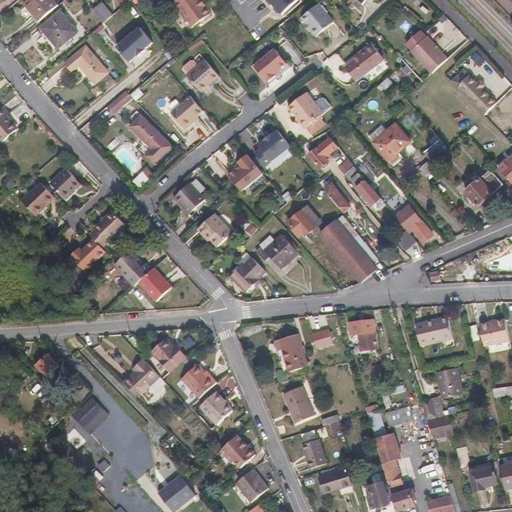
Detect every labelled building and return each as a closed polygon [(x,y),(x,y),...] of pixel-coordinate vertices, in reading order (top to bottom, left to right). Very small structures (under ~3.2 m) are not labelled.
[(39,22),(59,5),(55,0),(28,0),(24,3),(39,22)] [(176,0),(174,2),(186,18),(186,21),(188,24),(191,24),(193,26),(212,12),(207,5),(205,7),(200,0),(176,0)] [(294,0),(267,0),(281,14),(294,0)] [(93,10),(104,23),(114,14),(103,2),(93,10)] [(317,6),(299,20),(304,26),(309,32),(314,38),(332,24),(317,6)] [(79,32),(61,11),(42,27),(60,49),(79,32)] [(132,30),(117,12),(114,14),(104,23),(119,41),(132,30)] [(140,28),(118,47),(130,63),(138,56),(139,57),(146,50),(146,49),(153,43),(140,28)] [(426,35),(416,45),(421,50),(437,67),(447,58),(426,35)] [(109,73),(94,54),(87,45),(66,63),(73,72),(81,66),(97,84),(99,82),(103,86),(113,78),(109,73)] [(370,45),(359,54),(360,56),(358,57),(352,62),(362,76),(382,62),(370,45)] [(411,51),(415,55),(421,50),(416,45),(411,51)] [(274,50),(254,67),(266,82),(267,81),(268,83),(275,77),(274,75),(280,71),(287,65),(274,50)] [(421,50),(415,55),(431,73),(437,67),(421,50)] [(221,76),(205,59),(188,75),(201,90),(208,85),(212,81),(214,83),(221,76)] [(362,76),(352,62),(343,69),(353,82),(362,76)] [(462,72),(455,65),(446,73),(453,80),(462,72)] [(403,77),(398,70),(389,78),(394,84),(403,77)] [(457,87),(474,105),(484,115),(490,109),(497,102),(469,74),(457,87)] [(123,107),(133,98),(130,96),(125,91),(115,99),(123,107)] [(300,120),(299,121),(304,129),(322,114),(314,104),(306,94),(288,108),(295,117),(297,116),(300,120)] [(204,112),(191,97),(172,114),(187,130),(195,123),(193,121),(204,112)] [(423,98),(416,104),(430,120),(437,112),(423,98)] [(320,100),(314,104),(322,114),(330,108),(324,100),(322,99),(320,100)] [(8,114),(1,106),(0,107),(0,137),(3,140),(17,128),(6,115),(8,114)] [(19,127),(8,114),(6,115),(17,128),(19,127)] [(156,164),(173,147),(142,115),(131,127),(154,149),(148,156),(156,164)] [(380,137),(376,131),(370,136),(375,142),(374,143),(394,166),(401,160),(397,155),(412,142),(396,124),(380,137)] [(261,148),(256,152),(267,167),(292,147),(279,130),(273,135),(272,134),(263,141),(264,142),(259,146),(261,148)] [(326,157),(338,146),(331,138),(318,149),(327,161),(329,160),(326,157)] [(426,152),(431,160),(447,147),(440,139),(426,152)] [(327,161),(318,149),(311,155),(321,167),(328,162),(327,161)] [(264,175),(248,156),(239,163),(240,164),(241,166),(237,170),(230,175),(243,192),(264,175)] [(440,171),(431,160),(420,169),(428,178),(432,174),(433,176),(440,171)] [(363,177),(354,166),(346,173),(373,206),(378,202),(382,199),(370,184),(363,177)] [(69,169),(52,184),(67,199),(82,184),(69,169)] [(148,169),(142,175),(148,182),(154,176),(148,169)] [(369,172),(363,177),(370,184),(376,180),(369,172)] [(487,177),(485,175),(466,192),(479,207),(504,185),(493,172),(487,177)] [(148,182),(142,175),(135,182),(142,188),(148,182)] [(190,184),(175,198),(190,214),(205,200),(198,192),(203,188),(196,181),(191,185),(190,184)] [(38,216),(57,198),(43,182),(23,200),(38,216)] [(326,189),(345,213),(352,207),(333,183),(326,189)] [(382,199),(378,202),(403,234),(407,231),(397,218),(382,199)] [(407,231),(409,233),(413,229),(424,243),(434,235),(411,206),(397,218),(407,231)] [(302,211),(288,223),(301,237),(305,233),(308,236),(316,228),(302,211)] [(96,240),(105,249),(129,226),(118,214),(100,232),(98,229),(91,235),(96,240)] [(379,259),(346,218),(344,216),(337,221),(373,263),(379,259)] [(232,236),(214,217),(199,231),(207,239),(209,238),(213,242),(219,248),(232,236)] [(373,263),(337,221),(321,234),(361,282),(377,269),(373,263)] [(407,231),(403,234),(396,240),(406,252),(417,243),(409,233),(407,231)] [(268,247),(265,244),(257,251),(266,261),(271,256),(283,269),(299,254),(282,235),(268,247)] [(105,249),(96,240),(83,252),(81,250),(72,259),(86,273),(108,253),(105,249)] [(116,266),(135,287),(140,283),(152,271),(146,265),(145,266),(142,269),(137,262),(139,260),(132,252),(116,266)] [(265,270),(251,256),(243,264),(242,263),(230,275),(246,291),(258,279),(257,278),(265,270)] [(511,262),(498,262),(498,272),(511,272),(511,262)] [(173,288),(155,269),(152,271),(140,283),(158,302),(173,288)] [(257,278),(258,279),(259,280),(267,272),(265,270),(257,278)] [(439,271),(432,274),(435,282),(442,279),(439,271)] [(375,320),(350,323),(351,335),(360,334),(362,352),(379,349),(375,320)] [(437,320),(416,325),(421,346),(453,339),(449,321),(438,323),(437,320)] [(506,320),(480,325),(485,347),(511,342),(506,320)] [(299,334),(280,340),(289,372),(309,366),(299,334)] [(170,373),(187,357),(180,349),(177,352),(173,348),(166,340),(151,353),(170,373)] [(59,367),(48,354),(36,366),(48,378),(59,367)] [(136,397),(159,376),(143,358),(133,367),(136,371),(123,383),(136,397)] [(182,379),(200,398),(218,382),(212,376),(210,377),(207,374),(198,365),(182,379)] [(457,368),(437,373),(443,399),(463,395),(457,368)] [(315,415),(303,386),(284,394),(296,423),(315,415)] [(71,398),(77,405),(91,391),(86,387),(79,393),(78,392),(71,398)] [(497,396),(508,395),(506,387),(495,389),(497,396)] [(217,392),(201,407),(218,425),(234,411),(217,392)] [(58,414),(50,397),(43,400),(51,418),(58,414)] [(422,402),(427,419),(445,415),(440,397),(422,402)] [(111,416),(93,398),(72,414),(90,434),(111,416)] [(410,406),(385,413),(389,424),(394,427),(414,420),(410,406)] [(376,438),(386,436),(378,411),(368,414),(376,438)] [(433,437),(453,432),(449,414),(445,415),(427,419),(432,435),(433,437)] [(322,420),(324,426),(337,423),(341,421),(339,415),(322,420)] [(236,425),(240,430),(244,427),(240,421),(236,425)] [(316,429),(300,434),(303,444),(320,439),(316,429)] [(376,438),(398,511),(416,506),(411,490),(407,491),(405,484),(404,484),(396,459),(400,458),(393,434),(386,436),(376,438)] [(239,435),(225,448),(242,468),(257,454),(239,435)] [(320,439),(303,444),(311,469),(327,464),(320,439)] [(467,447),(457,449),(461,466),(468,464),(470,460),(467,447)] [(451,496),(454,505),(460,503),(447,459),(440,461),(451,496)] [(505,490),(511,488),(511,464),(500,467),(505,490)] [(354,469),(359,484),(366,482),(361,467),(354,469)] [(499,484),(495,467),(471,473),(476,491),(487,489),(486,487),(499,484)] [(269,488),(254,470),(237,483),(252,502),(269,488)] [(347,470),(319,478),(324,493),(351,485),(347,470)] [(240,479),(236,473),(225,481),(230,487),(240,479)] [(373,508),(390,503),(384,482),(384,483),(382,475),(379,474),(374,475),(373,477),(375,485),(370,487),(372,495),(368,496),(373,508)] [(181,476),(175,481),(180,486),(185,481),(181,476)] [(159,493),(164,499),(180,486),(175,481),(159,493)] [(185,481),(180,486),(187,493),(191,489),(185,481)] [(164,499),(171,507),(187,493),(180,486),(164,499)] [(176,511),(197,495),(191,489),(187,493),(171,507),(174,511),(176,511)] [(213,493),(209,497),(213,503),(218,499),(213,493)] [(455,511),(454,505),(451,496),(429,502),(431,511),(455,511)] [(262,511),(267,509),(262,502),(249,511),(262,511)]
